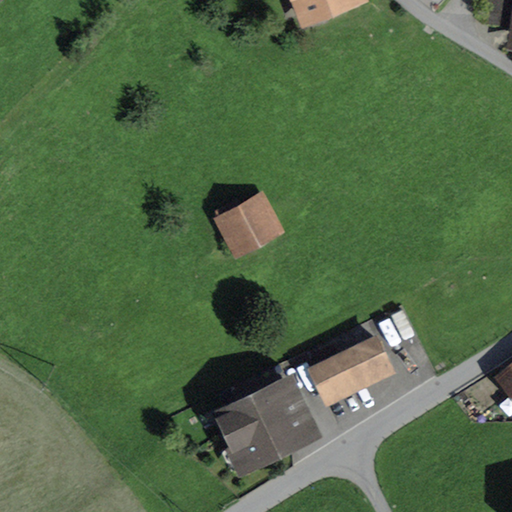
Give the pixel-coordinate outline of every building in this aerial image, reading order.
[(295,0),(304,22),(321,16),(319,11),(350,0),(295,0)] [(511,15),(501,14),(499,27),(511,29),(511,15)] [(277,226),(260,197),(241,208),(236,199),(236,200),(216,211),(235,249),(277,226)] [(375,337),(312,368),(325,395),(388,365),(375,337)] [(248,441),(255,455),(308,429),(287,384),(264,396),(261,391),(219,411),(237,447),(248,441)]
